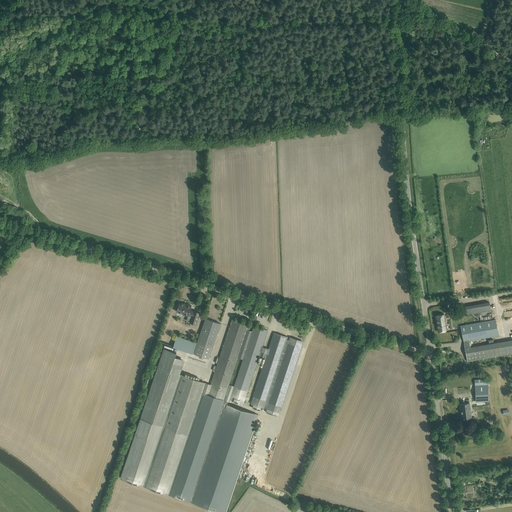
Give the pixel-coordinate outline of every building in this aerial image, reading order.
[(176,311),(183,314),(188,316),(188,315),(191,316),(189,322),(196,325),(200,312),(193,310),(193,311),(190,310),(191,305),(186,304),(179,302),(178,305),(177,305),(176,308),(177,308),(176,311)] [(458,307),(459,316),(491,310),(489,302),(458,307)] [(444,314),(440,315),(435,315),(438,332),(446,330),(444,314)] [(220,323),(206,318),(194,354),(208,358),(220,323)] [(211,384),(170,371),(176,352),(164,348),(140,419),(120,478),(170,494),(203,394),(228,402),(229,402),(230,400),(242,404),(243,404),(245,398),(246,396),(249,397),(251,391),(248,390),(259,356),(266,358),(253,398),(251,404),(253,405),(252,408),(261,411),(262,407),(264,408),(266,402),(268,403),(266,408),(267,409),(266,412),(277,416),(278,412),(301,341),(289,337),(289,340),(287,339),(288,337),(274,332),(268,349),(267,348),(262,346),(267,330),(254,326),(252,331),(248,330),(249,327),(250,325),(232,319),(217,366),(214,365),(213,370),(215,371),(211,384)] [(496,320),(460,326),(467,361),(511,353),(511,339),(494,343),(489,344),(470,347),(469,341),(499,335),(496,320)] [(196,342),(176,335),(172,347),(192,353),(196,342)] [(487,379),(474,380),(476,402),(483,402),(483,406),(488,405),(487,385),(487,379)] [(203,394),(170,494),(194,502),(226,408),(228,402),(203,394)] [(470,403),(465,403),(460,404),(462,418),(471,417),(470,403)] [(226,408),(194,502),(223,511),(225,511),(253,428),(257,419),(226,408)] [(256,444),(253,453),(259,454),(262,446),(256,444)]
